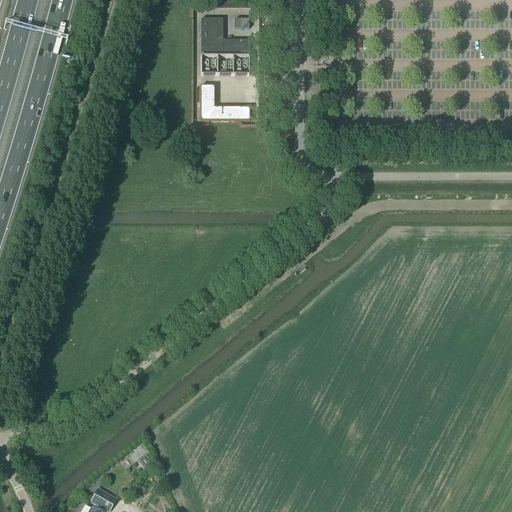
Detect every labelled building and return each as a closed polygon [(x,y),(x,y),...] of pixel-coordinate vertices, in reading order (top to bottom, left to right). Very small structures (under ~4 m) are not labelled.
[(200,57),(249,57),(249,42),(222,42),(222,21),(200,21),(200,57)] [(234,30),(249,30),(249,21),(234,21),(234,30)] [(249,58),(217,58),(200,58),(200,77),(249,77),(249,58)] [(213,88),(200,88),(200,123),(249,123),(249,109),(214,109),(213,88)] [(149,456),(147,454),(137,462),(144,470),(152,463),(147,458),(149,456)] [(90,503),(105,511),(109,511),(115,501),(98,491),(90,503)]
